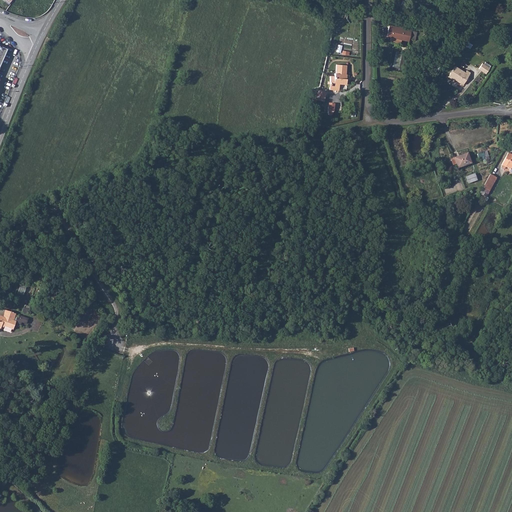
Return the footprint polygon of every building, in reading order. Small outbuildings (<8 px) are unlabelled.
[(410,31),(388,26),(387,29),(386,37),(408,42),(408,39),(410,31)] [(392,67),(399,68),(403,53),(396,51),(392,67)] [(345,65),(335,63),(334,72),(333,72),(332,74),(329,74),(327,87),(334,88),(335,82),(344,84),(345,78),(342,78),(342,74),(343,74),(345,65)] [(489,67),(482,63),(479,68),(485,73),(489,67)] [(455,78),(455,79),(462,83),(469,71),(466,70),(465,72),(454,65),(449,74),(455,78)] [(470,72),(469,71),(462,83),(463,83),(470,72)] [(454,163),(455,167),(468,163),(465,153),(449,158),(451,164),(454,163)] [(509,168),(511,170),(511,156),(505,153),(499,165),(501,167),(508,170),(509,168)] [(463,176),(465,183),(474,180),(472,173),(463,176)] [(484,180),(480,188),(486,191),(491,183),(488,182),(491,177),(487,175),(484,180)] [(24,295),(26,286),(19,285),(18,294),(24,295)] [(0,315),(0,324),(10,329),(13,322),(18,323),(19,321),(24,323),(26,317),(19,315),(18,317),(15,316),(14,320),(11,319),(14,313),(3,309),(1,315),(0,315)]
